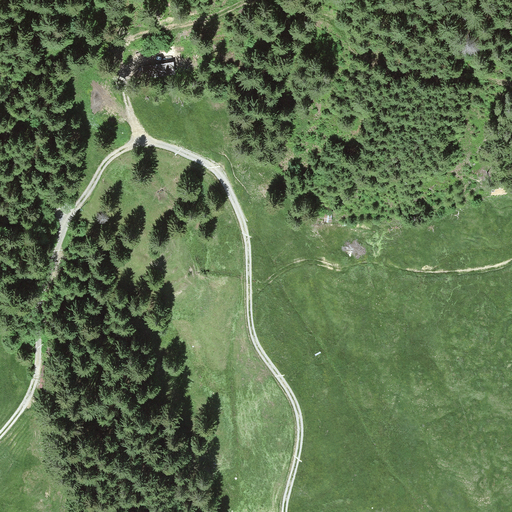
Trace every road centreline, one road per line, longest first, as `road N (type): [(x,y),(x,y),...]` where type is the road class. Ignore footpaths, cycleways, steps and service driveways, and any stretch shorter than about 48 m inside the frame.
road 1 (track): [(136,142),(210,165),(241,210),(249,320),(296,411),(283,511)]
road 2 (track): [(0,434),(33,385),(34,315),(65,220),(97,166),(136,142)]
road 3 (track): [(136,142),(117,52),(130,39),(224,13)]
